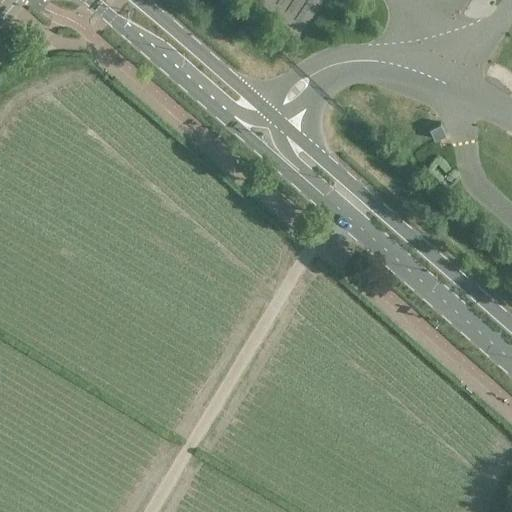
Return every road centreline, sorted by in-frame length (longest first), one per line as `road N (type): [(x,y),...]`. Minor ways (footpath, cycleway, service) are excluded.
road 1 (secondary): [(91,0),(511,362)]
road 2 (secondary): [(511,325),(140,0)]
